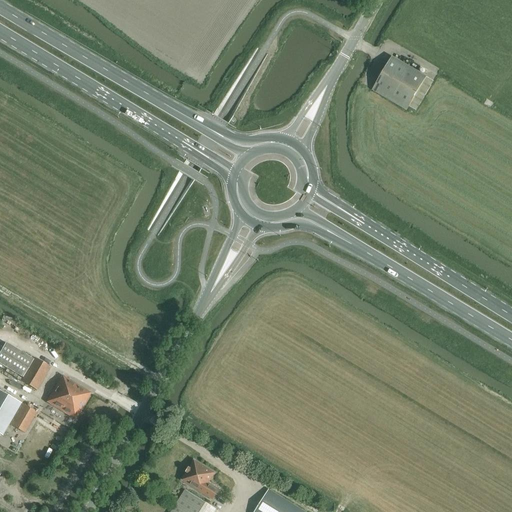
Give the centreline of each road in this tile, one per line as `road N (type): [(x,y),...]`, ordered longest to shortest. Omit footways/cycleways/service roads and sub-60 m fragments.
road 1 (tertiary): [(87,511),(224,267)]
road 2 (primary): [(210,130),(0,6)]
road 3 (primary): [(0,31),(203,154)]
road 4 (primary): [(338,237),(511,341)]
road 5 (primary): [(511,315),(351,216)]
